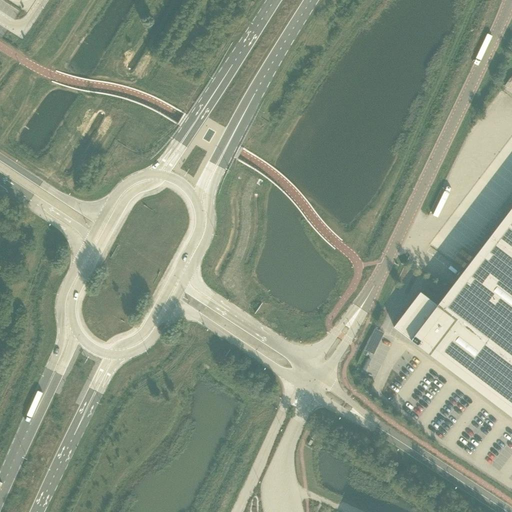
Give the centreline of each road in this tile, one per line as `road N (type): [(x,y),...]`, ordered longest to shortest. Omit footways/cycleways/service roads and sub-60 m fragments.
road 1 (unclassified): [(366,300),(510,0)]
road 2 (primary): [(224,150),(312,0)]
road 3 (primary): [(272,0),(187,131)]
road 4 (unclassified): [(380,429),(507,511)]
road 5 (unclassified): [(170,305),(298,382)]
road 6 (primary): [(81,255),(62,294),(62,337),(47,387)]
road 7 (primary): [(38,511),(92,397)]
road 8 (primary): [(189,269),(205,240),(224,150)]
